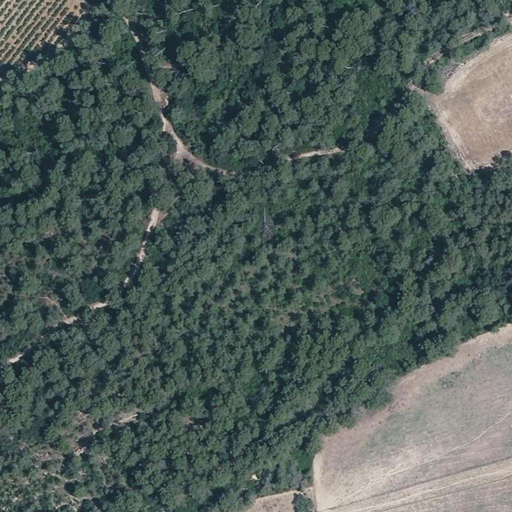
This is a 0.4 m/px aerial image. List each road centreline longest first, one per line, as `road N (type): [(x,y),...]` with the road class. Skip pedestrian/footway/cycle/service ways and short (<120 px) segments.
road 1 (track): [(167,155),(238,175),(358,144),(394,115),(427,67),(511,21)]
road 2 (track): [(164,115),(167,155),(136,268),(91,310),(0,370)]
road 3 (track): [(118,0),(140,33),(164,115)]
